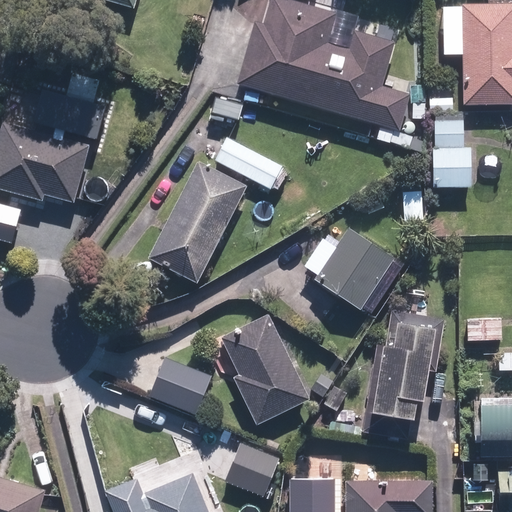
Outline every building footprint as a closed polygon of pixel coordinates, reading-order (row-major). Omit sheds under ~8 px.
[(261,21),(243,81),(402,127),(412,92),(386,85),(398,41),(359,30),(354,48),(332,42),(340,12),(297,0),(275,0),(269,23),(261,21)] [(511,1),(467,3),(471,101),(511,99),(511,1)] [(196,55),(180,51),(172,81),(189,85),(196,55)] [(50,95),(15,87),(8,120),(43,128),(50,95)] [(467,110),(454,110),(454,94),(432,93),(432,110),(437,110),(437,184),(476,184),(476,145),(467,145),(467,110)] [(134,113),(111,108),(101,149),(124,154),(134,113)] [(92,145),(11,122),(0,159),(0,182),(48,195),(50,189),(78,197),(92,145)] [(229,136),(217,159),(273,188),(285,164),(229,136)] [(156,257),(204,281),(251,185),(204,161),(156,257)] [(21,210),(0,204),(0,238),(12,242),(21,210)] [(322,276),(366,305),(398,256),(354,228),(322,276)] [(314,396),(274,313),(228,336),(248,374),(242,377),(264,421),(314,396)] [(385,347),(373,412),(415,419),(418,401),(422,402),(428,369),(434,370),(443,321),(395,313),(389,348),(385,347)] [(470,317),(470,338),(504,338),(504,317),(470,317)] [(511,349),(502,350),(502,368),(511,367),(511,349)] [(214,375),(171,357),(157,391),(200,409),(214,375)] [(511,401),(485,401),(483,451),(511,451),(511,401)] [(454,420),(417,419),(417,443),(454,444),(454,420)] [(511,469),(499,469),(497,506),(511,507),(511,469)] [(113,490),(121,511),(213,511),(197,472),(148,492),(143,478),(113,490)] [(42,511),(50,488),(0,473),(0,511),(42,511)] [(435,511),(435,478),(352,480),(352,511),(435,511)] [(321,511),(321,490),(295,490),(295,511),(321,511)]
